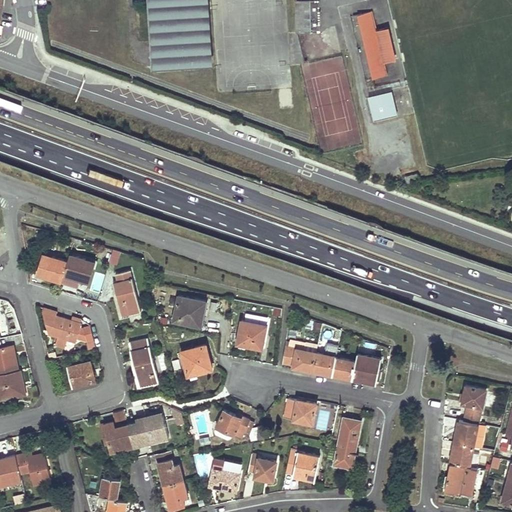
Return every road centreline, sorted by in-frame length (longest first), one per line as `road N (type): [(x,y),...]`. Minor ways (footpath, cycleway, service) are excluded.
road 1 (trunk): [(511,288),(0,105)]
road 2 (trunk): [(0,132),(511,312)]
road 3 (unclassified): [(44,75),(511,246)]
road 4 (unclassified): [(425,324),(13,188)]
road 5 (residential): [(22,291),(84,307),(99,321),(112,391),(55,410)]
road 6 (residential): [(391,401),(277,379),(254,384)]
road 7 (residential): [(22,291),(55,410)]
road 8 (residential): [(424,511),(430,416),(412,403)]
